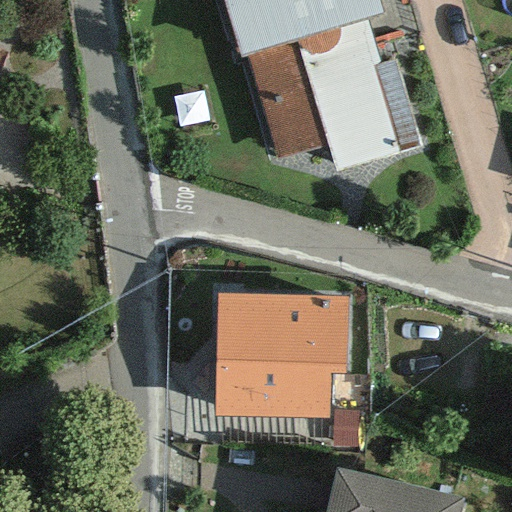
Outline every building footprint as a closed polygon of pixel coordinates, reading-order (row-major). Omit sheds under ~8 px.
[(220,0),(239,59),(244,57),(290,42),(362,22),(385,14),(380,0),(220,0)] [(362,22),(244,57),(274,158),(325,143),(334,176),(426,149),(401,62),(376,69),(362,22)] [(203,91),(174,96),(180,127),(208,122),(203,91)] [(212,311),(206,432),(341,439),(347,317),(212,311)] [(412,511),(332,497),(329,511),(412,511)]
